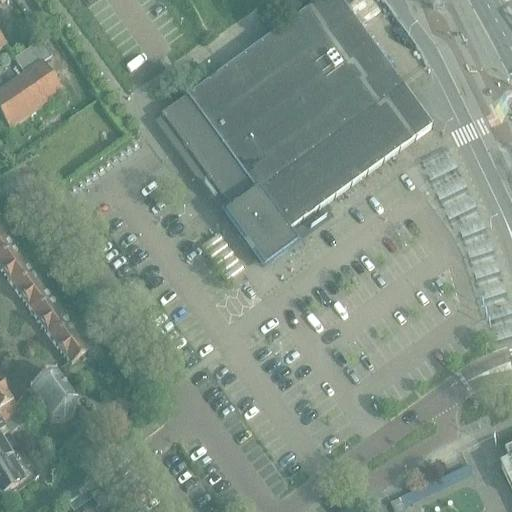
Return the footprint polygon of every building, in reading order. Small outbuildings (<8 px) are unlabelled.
[(184,100),(159,118),(167,128),(194,166),(228,213),(221,218),(261,275),(296,249),(286,235),(430,131),(401,91),(358,31),(343,11),(345,9),(356,1),(354,0),(321,0),(282,29),(205,84),(184,100)] [(23,76),(0,91),(0,121),(7,132),(60,97),(39,66),(48,60),(37,44),(12,60),(23,76)] [(476,260),(488,238),(475,199),(462,204),(469,193),(462,173),(449,166),(453,177),(436,182),(455,193),(441,198),(447,217),(465,227),(458,229),(469,262),(476,260)] [(0,270),(17,258),(0,234),(0,270)] [(0,270),(0,275),(15,296),(34,282),(17,258),(0,270)] [(15,296),(32,320),(52,306),(34,282),(15,296)] [(32,320),(50,345),(69,330),(52,306),(32,320)] [(87,355),(69,330),(50,345),(65,366),(68,369),(87,355)] [(72,419),(74,404),(52,375),(25,396),(47,425),(61,427),(72,419)] [(11,403),(4,393),(0,396),(0,429),(1,431),(2,430),(7,437),(25,424),(9,404),(11,403)] [(7,437),(2,430),(1,431),(0,431),(0,462),(8,458),(8,459),(10,458),(0,442),(0,438),(5,435),(7,437)] [(511,511),(511,451),(504,456),(508,466),(499,470),(511,498),(511,511)] [(22,482),(8,459),(8,458),(0,462),(0,503),(8,499),(4,493),(22,482)] [(90,481),(63,500),(71,511),(75,511),(92,501),(99,495),(90,481)] [(111,511),(99,495),(92,501),(97,509),(94,511),(111,511)] [(405,511),(400,501),(389,505),(392,511),(405,511)]
